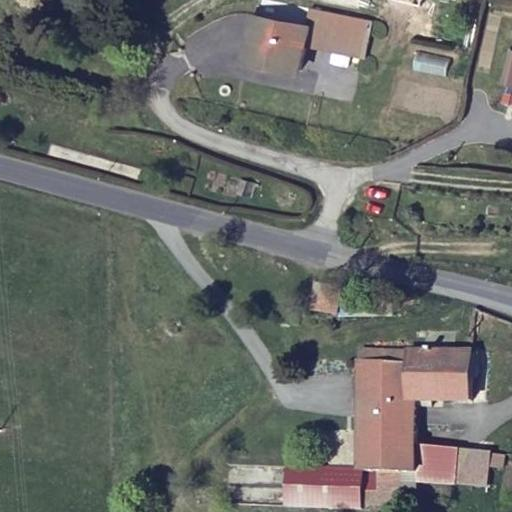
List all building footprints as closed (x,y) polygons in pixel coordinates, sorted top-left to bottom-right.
[(301,6),(252,0),(244,0),(244,15),(299,21),(301,6)] [(297,40),(358,47),(362,8),(301,1),(301,6),(299,21),(244,15),(238,58),(295,66),(297,40)] [(511,37),(501,35),(496,65),(511,68),(511,37)] [(340,289),(315,286),(312,311),(337,314),(340,289)] [(429,348),(459,351),(460,332),(431,331),(429,348)] [(363,363),(417,366),(418,347),(365,344),(363,363)] [(470,401),(473,351),(459,351),(429,348),(418,347),(417,366),(417,398),(470,401)] [(404,473),(415,473),(416,456),(417,398),(417,366),(363,363),(362,423),(361,463),(360,470),(376,471),(404,473)] [(361,463),(362,423),(328,422),(326,464),(361,463)] [(484,491),(486,459),(416,456),(415,473),(415,488),(484,491)] [(375,494),(376,471),(360,470),(361,463),(326,464),(288,462),(286,504),(364,510),(365,494),(375,494)] [(403,495),(404,473),(376,471),(375,494),(403,495)] [(402,511),(403,495),(375,494),(365,494),(364,510),(402,511)]
